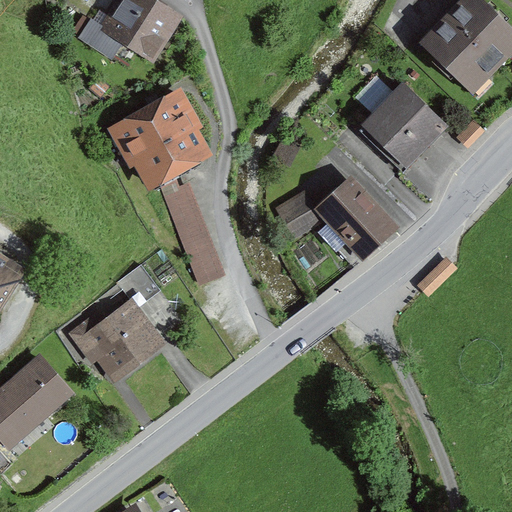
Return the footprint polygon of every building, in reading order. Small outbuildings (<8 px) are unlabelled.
[(144,56),(173,11),(153,0),(125,0),(105,31),(90,21),(81,36),(112,57),(122,41),(144,56)] [(511,45),(511,31),(480,0),(458,0),(421,39),(471,88),(511,45)] [(105,88),(94,80),(85,91),(97,100),(105,88)] [(424,146),(444,125),(403,85),(365,124),(406,164),(407,163),(403,160),(420,143),(424,146)] [(133,161),(137,159),(151,183),(193,159),(186,147),(199,140),(192,128),(196,125),(178,94),(115,130),(133,161)] [(469,145),(482,131),(473,123),(459,137),(469,145)] [(324,233),(352,263),(392,227),(351,183),(322,209),(335,223),(324,233)] [(225,273),(190,185),(165,195),(199,283),(225,273)] [(318,220),(301,193),(279,206),(296,233),(318,220)] [(0,259),(0,299),(18,271),(0,259)] [(455,268),(447,260),(420,286),(428,294),(455,268)] [(136,307),(160,289),(142,265),(118,283),(136,307)] [(93,315),(70,333),(88,357),(100,347),(117,370),(153,342),(140,326),(146,321),(133,304),(102,328),(93,315)] [(69,392),(40,359),(0,393),(0,441),(5,447),(6,446),(2,441),(27,419),(32,424),(69,392)]
